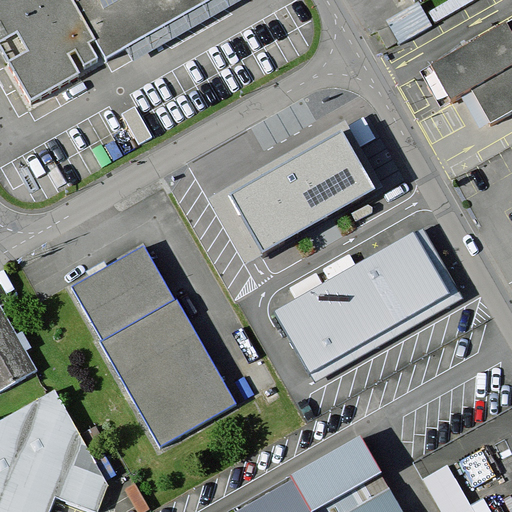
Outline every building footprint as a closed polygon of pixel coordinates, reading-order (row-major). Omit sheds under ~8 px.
[(221,0),(0,0),(0,46),(18,36),(29,56),(9,67),(32,107),(81,80),(70,60),(77,56),(85,70),(99,62),(91,47),(97,43),(109,63),(221,0)] [(421,1),(385,20),(396,42),(433,23),(421,1)] [(511,24),(425,73),(445,109),(476,92),(494,125),(511,115),(511,24)] [(375,188),(342,131),(229,195),(262,252),(375,188)] [(424,233),(276,317),(309,374),(457,290),(424,233)] [(145,250),(70,292),(162,453),(237,410),(145,250)] [(0,310),(0,395),(36,376),(0,310)] [(0,511),(48,511),(52,501),(83,511),(95,511),(103,489),(55,394),(0,423),(0,511)] [(402,511),(362,440),(234,511),(402,511)] [(494,511),(486,494),(469,501),(451,461),(426,472),(443,511),(494,511)]
